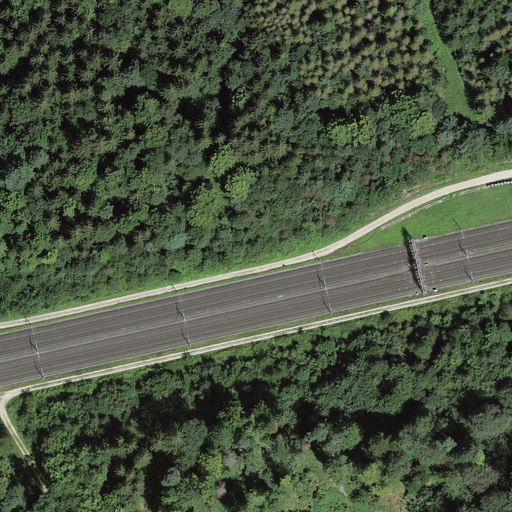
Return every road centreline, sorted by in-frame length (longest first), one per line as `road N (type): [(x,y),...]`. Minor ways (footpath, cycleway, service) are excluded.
road 1 (track): [(0,324),(300,256),(511,169)]
road 2 (track): [(0,396),(511,282)]
road 3 (track): [(61,511),(0,407)]
